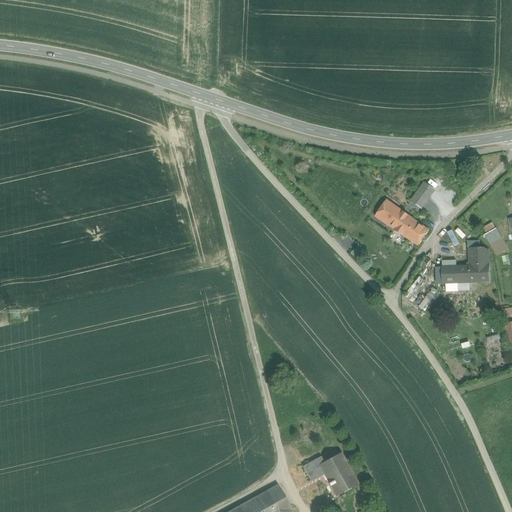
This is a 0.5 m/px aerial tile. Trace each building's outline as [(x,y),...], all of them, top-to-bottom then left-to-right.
[(421,208),(429,198),(419,191),(411,201),(421,208)] [(376,217),(418,245),(428,230),(387,201),(376,217)] [(495,228),(492,223),(484,228),(487,233),(495,228)] [(498,256),(508,250),(496,229),(485,235),(498,256)] [(361,249),(357,245),(351,252),(356,256),(361,249)] [(484,248),(479,248),(469,248),(468,248),(469,263),(469,267),(490,266),(489,251),(484,248)] [(433,258),(428,254),(422,263),(427,267),(433,258)] [(470,283),(490,282),(490,266),(469,267),(466,267),(457,267),(442,268),(443,284),(446,284),(459,283),(470,283)] [(459,291),(459,283),(446,284),(447,292),(459,291)] [(459,283),(459,291),(470,291),(470,283),(459,283)] [(487,337),(499,334),(498,328),(486,331),(487,337)] [(321,457),(303,467),(312,482),(328,472),(333,481),(329,484),(334,493),(341,489),(344,493),(359,484),(341,453),(324,463),(321,457)] [(296,511),(282,486),(234,511),(296,511)]
